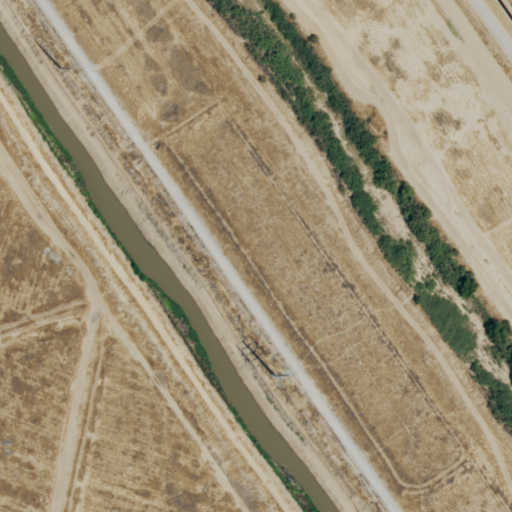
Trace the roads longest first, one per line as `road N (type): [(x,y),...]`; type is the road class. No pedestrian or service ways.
road 1 (track): [(392,511),(37,0)]
road 2 (track): [(0,108),(282,511)]
